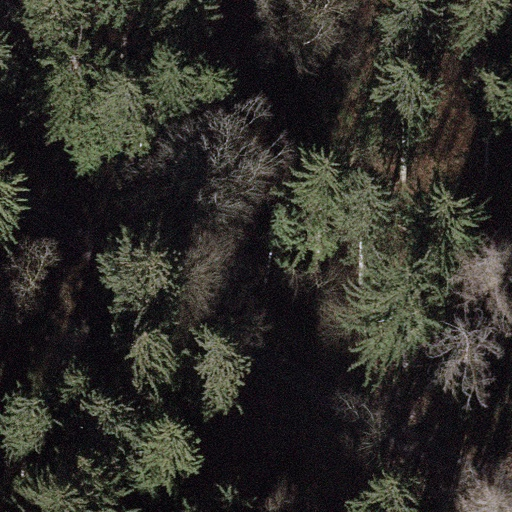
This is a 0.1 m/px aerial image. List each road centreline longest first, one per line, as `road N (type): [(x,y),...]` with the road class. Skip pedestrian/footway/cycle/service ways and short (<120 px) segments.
road 1 (track): [(0,185),(301,374),(511,492)]
road 2 (track): [(301,374),(197,511)]
